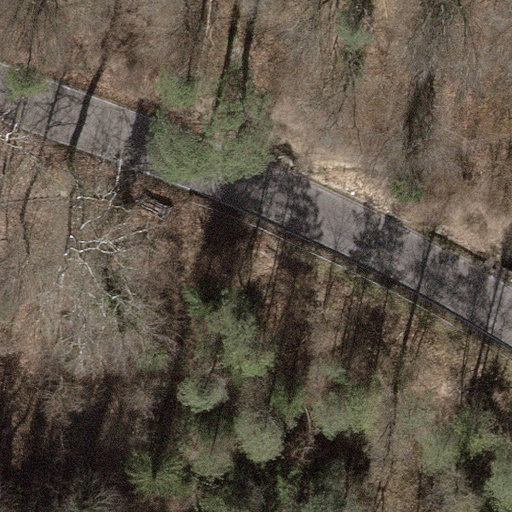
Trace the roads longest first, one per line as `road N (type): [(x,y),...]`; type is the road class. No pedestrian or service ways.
road 1 (tertiary): [(0,91),(142,141),(439,275),(511,321)]
road 2 (track): [(0,335),(96,455),(232,511)]
